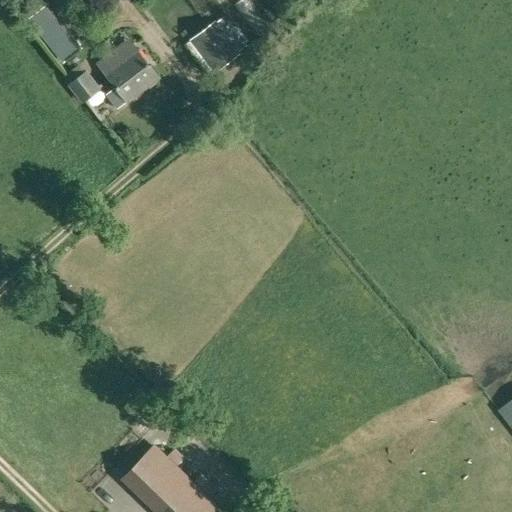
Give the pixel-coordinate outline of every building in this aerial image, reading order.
[(63,62),(79,50),(82,48),(47,2),(28,17),(63,62)] [(248,45),(225,15),(217,21),(215,19),(189,39),(215,73),(241,53),(239,51),(248,45)] [(126,103),(160,77),(137,48),(129,37),(95,62),(103,73),(126,103)] [(201,68),(194,48),(176,54),(183,74),(201,68)] [(82,100),(97,90),(85,72),(70,84),(82,100)] [(511,398),(497,410),(511,428),(511,398)] [(123,483),(151,511),(214,511),(155,451),(123,483)]
